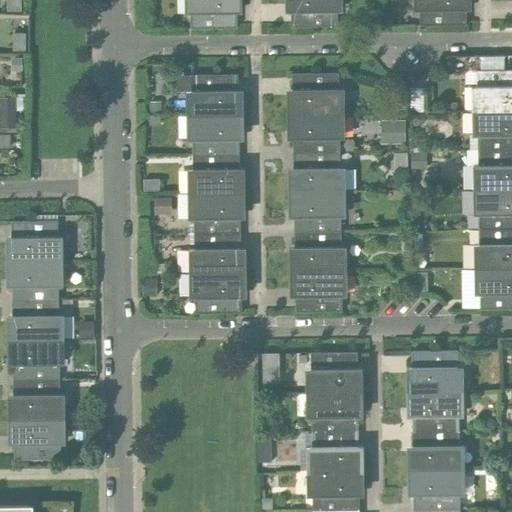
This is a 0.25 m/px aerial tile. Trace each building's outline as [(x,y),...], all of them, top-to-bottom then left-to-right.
[(23,12),(22,0),(8,0),(9,12),(23,12)] [(237,28),(236,0),(190,0),(191,29),(237,28)] [(337,0),(291,0),(292,27),(338,27),(337,0)] [(467,25),(466,0),(419,0),(420,26),(467,25)] [(25,33),(13,34),(13,51),(26,50),(25,33)] [(22,57),(11,57),(12,71),(23,71),(22,57)] [(511,70),(478,71),(479,111),(511,110),(511,70)] [(293,113),(340,113),(339,73),(292,74),(293,113)] [(192,76),(193,116),(239,115),(238,75),(192,76)] [(415,91),(422,89),(423,89),(426,84),(425,77),(413,79),(415,87),(415,91)] [(18,111),(18,97),(0,96),(0,127),(18,128),(18,111)] [(162,101),(149,101),(150,114),(162,113),(162,101)] [(511,110),(479,111),(479,151),(511,149),(511,110)] [(293,152),(340,152),(340,113),(293,113),(293,152)] [(425,120),(425,113),(412,113),(413,126),(419,126),(425,120)] [(160,115),(148,115),(149,125),(161,124),(160,115)] [(239,115),(193,116),(193,155),(239,154),(239,115)] [(405,120),(380,121),(381,145),(406,144),(405,120)] [(10,134),(0,133),(0,147),(10,147),(10,134)] [(511,149),(479,151),(480,190),(511,189),(511,149)] [(294,192),(341,192),(340,152),(293,152),(294,192)] [(407,152),(394,153),(394,170),(408,170),(407,152)] [(424,152),(411,152),(411,169),(424,170),(424,152)] [(239,154),(193,155),(194,194),(240,193),(239,154)] [(158,180),(142,180),(142,191),(158,191),(158,180)] [(511,189),(480,190),(480,229),(511,229),(511,189)] [(295,232),(341,231),(341,192),(294,192),(295,232)] [(240,193),(194,194),(194,234),(241,233),(240,193)] [(173,194),(155,195),(155,216),(173,215),(173,194)] [(425,227),(425,216),(412,216),(413,228),(425,227)] [(12,262),(58,261),(57,221),(38,221),(11,222),(12,262)] [(511,229),(480,229),(481,269),(511,268),(511,229)] [(295,271),(342,271),(341,231),(295,232),(295,271)] [(241,233),(194,234),(195,274),(241,272),(241,233)] [(422,233),(413,234),(414,245),(422,245),(422,233)] [(182,269),(191,269),(191,249),(182,249),(182,269)] [(12,301),(58,300),(58,261),(12,262),(12,301)] [(511,268),(481,269),(481,309),(511,309),(511,268)] [(342,271),(295,271),(296,312),(342,311),(342,271)] [(407,271),(390,271),(390,281),(407,281),(407,271)] [(241,272),(195,274),(195,314),(242,313),(241,272)] [(141,297),(156,297),(155,278),(141,279),(141,297)] [(13,340),(59,340),(58,300),(12,301),(13,340)] [(79,321),(79,339),(93,339),(92,321),(79,321)] [(13,380),(59,379),(59,340),(13,340),(13,380)] [(412,352),(413,391),(459,391),(459,351),(412,352)] [(311,352),(311,393),(358,392),(358,352),(311,352)] [(14,420),(60,419),(59,379),(13,380),(14,420)] [(459,391),(413,391),(413,431),(459,430),(459,391)] [(358,392),(311,393),(312,432),(358,432),(358,392)] [(492,430),(497,423),(490,417),(485,424),(492,430)] [(60,459),(60,419),(14,420),(14,460),(60,459)] [(459,430),(413,431),(413,470),(460,469),(459,430)] [(358,432),(312,432),(312,471),(359,470),(358,432)] [(271,447),(256,447),(256,462),(271,462),(271,447)] [(460,469),(413,470),(414,510),(460,509),(460,469)] [(359,470),(312,471),(313,511),(359,510),(359,470)] [(272,497),(262,498),(262,510),(272,510),(272,497)]
